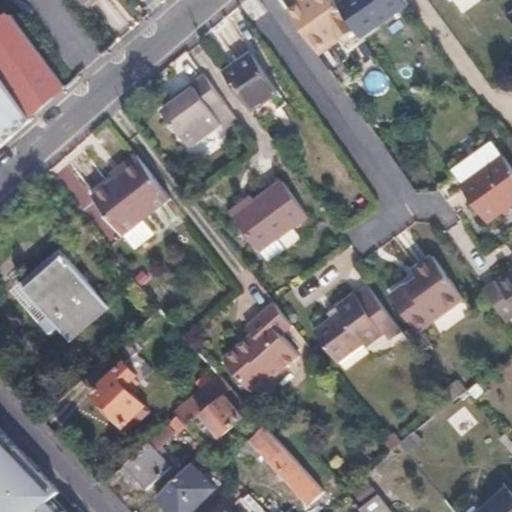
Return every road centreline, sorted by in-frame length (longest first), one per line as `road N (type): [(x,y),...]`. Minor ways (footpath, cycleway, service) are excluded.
road 1 (residential): [(215,0),(0,184)]
road 2 (residential): [(0,403),(102,511)]
road 3 (unknown): [(426,0),(496,114)]
